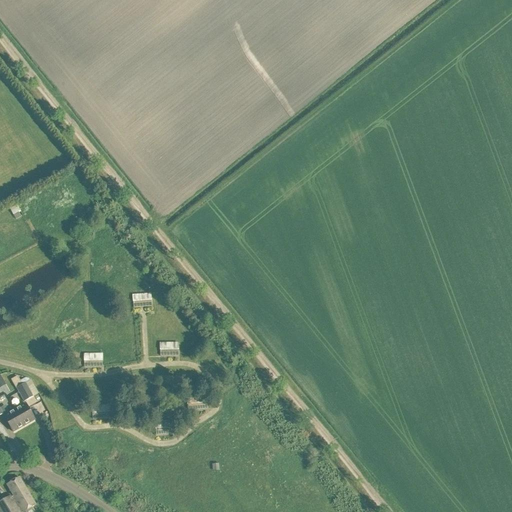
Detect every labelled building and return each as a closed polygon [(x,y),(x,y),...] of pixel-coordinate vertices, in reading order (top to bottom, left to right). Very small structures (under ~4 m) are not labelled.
[(17,205),(10,209),(13,216),(21,212),(17,205)] [(132,296),(133,302),(151,301),(151,294),(132,296)] [(22,386),(17,389),(23,399),(24,402),(33,398),(25,384),(22,386)] [(186,398),(187,405),(206,403),(206,396),(186,398)] [(15,411),(24,426),(35,420),(26,405),(15,411)] [(112,405),(91,407),(92,414),(113,412),(112,405)] [(9,413),(5,406),(0,409),(4,416),(9,413)] [(13,433),(24,426),(15,411),(4,417),(13,433)] [(154,422),(155,430),(176,428),(175,420),(154,422)] [(0,511),(34,511),(33,510),(32,508),(36,506),(19,479),(7,486),(13,496),(0,502),(0,511)]
